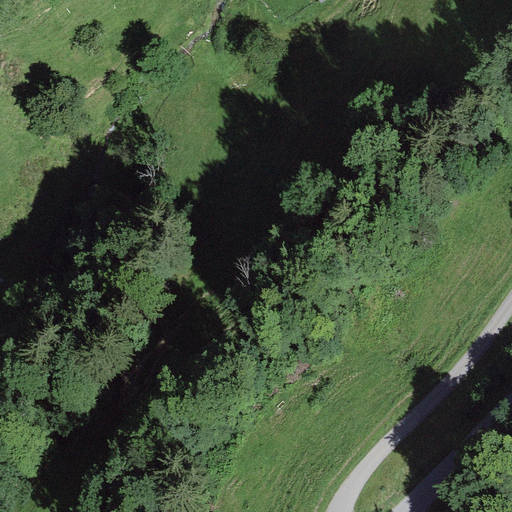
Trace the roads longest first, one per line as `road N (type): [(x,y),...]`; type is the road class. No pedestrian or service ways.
road 1 (unclassified): [(511,306),(364,464),(336,511)]
road 2 (unclassified): [(511,406),(405,511)]
